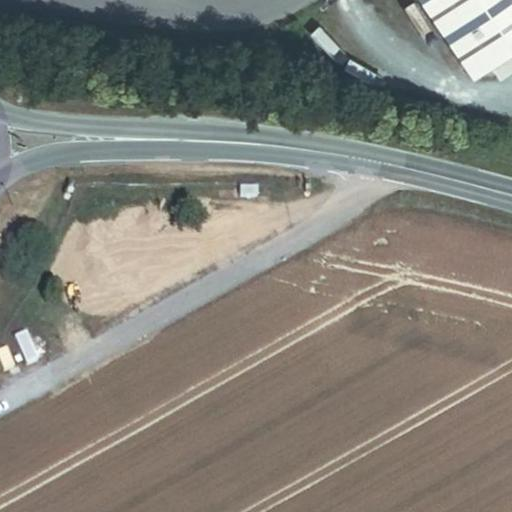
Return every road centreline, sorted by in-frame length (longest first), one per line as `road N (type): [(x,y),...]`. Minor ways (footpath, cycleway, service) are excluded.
road 1 (secondary): [(511,198),(320,152),(86,136)]
road 2 (unclassified): [(291,0),(265,17),(77,0)]
